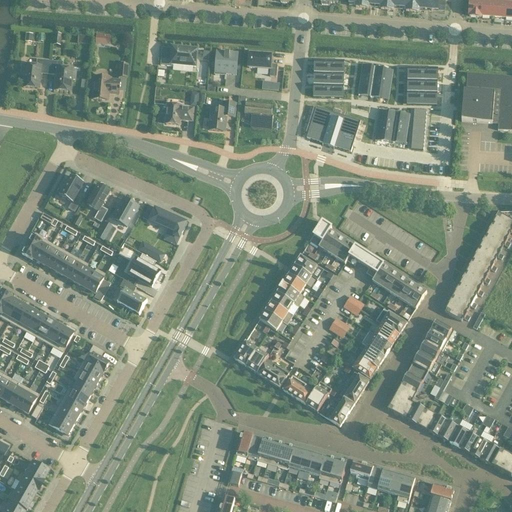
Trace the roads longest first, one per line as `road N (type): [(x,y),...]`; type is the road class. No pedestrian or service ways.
road 1 (residential): [(63,151),(203,214),(207,223),(138,349)]
road 2 (tertiary): [(242,212),(96,477)]
road 3 (tertiary): [(168,370),(254,219)]
road 4 (tertiary): [(88,511),(168,370)]
road 5 (residential): [(271,171),(290,141),(303,17)]
road 6 (residential): [(460,198),(452,252),(429,311),(466,331)]
road 7 (residential): [(0,269),(138,349)]
road 8 (residential): [(456,29),(303,17)]
road 9 (residential): [(303,17),(158,7)]
road 10 (residential): [(138,349),(74,463)]
road 11 (residential): [(0,262),(63,151)]
road 12 (tertiary): [(460,198),(333,186)]
road 13 (residential): [(67,130),(130,142),(183,164)]
